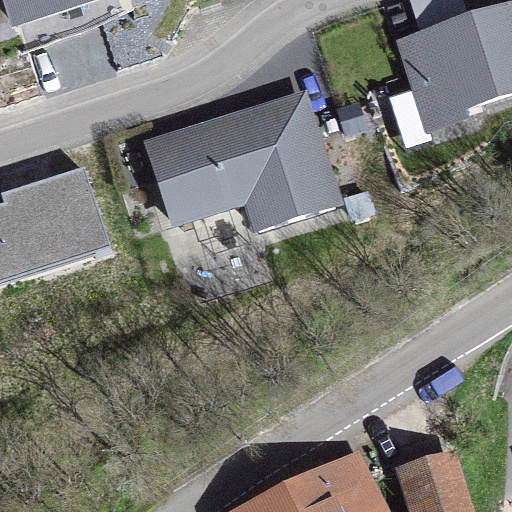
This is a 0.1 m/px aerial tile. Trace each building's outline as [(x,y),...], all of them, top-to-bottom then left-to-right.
[(7,0),(25,52),(82,33),(71,0),(7,0)] [(416,90),(428,129),(465,118),(463,110),(511,94),(511,13),(409,46),(423,88),(416,90)] [(259,233),(334,210),(316,151),(285,161),(270,113),(151,150),(174,226),(249,203),(259,233)] [(0,208),(0,278),(107,246),(87,182),(0,208)] [(376,511),(347,452),(314,470),(318,481),(266,507),(261,497),(230,511),(376,511)] [(463,511),(448,459),(403,472),(415,511),(463,511)]
